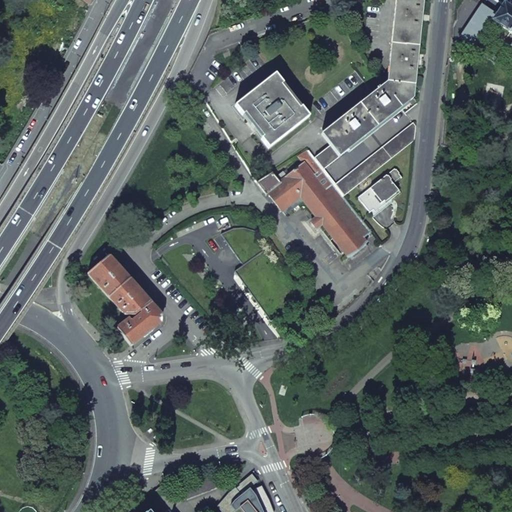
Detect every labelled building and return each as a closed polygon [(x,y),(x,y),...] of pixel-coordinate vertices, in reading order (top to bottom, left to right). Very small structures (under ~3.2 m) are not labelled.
[(395,0),(386,83),(414,86),(422,0),(395,0)] [(511,10),(503,5),(493,21),(508,31),(508,32),(511,34),(511,45),(511,47),(511,50),(508,56),(511,58),(511,10)] [(235,107),(268,149),(308,117),(275,75),(235,107)] [(330,145),(340,157),(401,108),(413,99),(414,86),(386,83),(322,134),(330,145)] [(413,123),(334,185),(344,197),(414,141),(415,126),(413,123)] [(330,145),(314,158),(323,170),(340,157),(330,145)] [(298,157),(303,164),(313,157),(308,151),(298,157)] [(286,177),(285,178),(303,201),(316,218),(310,222),(316,229),(322,225),(348,258),(349,257),(351,260),(361,253),(367,247),(365,245),(366,244),(363,239),(371,232),(344,197),(334,185),(323,170),(314,158),(313,157),(303,164),(286,177)] [(357,199),(371,216),(389,202),(387,199),(397,191),(392,184),(400,178),(394,169),(357,199)] [(256,183),(265,195),(267,194),(266,193),(285,178),(286,177),(282,173),(276,178),(271,173),(256,183)] [(282,211),(285,216),(303,201),(285,178),(266,193),(267,194),(281,212),(282,211)] [(304,298),(257,232),(244,229),(234,230),(221,236),(239,261),(230,267),(234,272),(241,277),(241,285),(244,286),(249,293),(249,296),(252,296),(256,303),(256,306),(265,307),(263,316),(271,321),(290,320),(292,306),(304,298)] [(116,329),(130,347),(160,323),(161,316),(108,257),(87,274),(124,316),(134,316),(139,313),(140,314),(131,322),(129,319),(116,329)] [(180,487),(185,500),(217,488),(212,475),(180,487)] [(242,505),(247,511),(273,511),(271,504),(263,507),(254,496),(256,494),(254,491),(252,493),(242,481),(228,493),(240,508),(242,505)]
